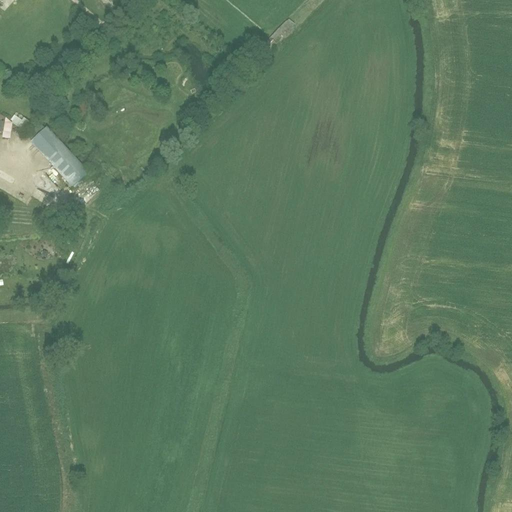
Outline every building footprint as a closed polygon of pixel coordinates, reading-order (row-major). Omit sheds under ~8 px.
[(42,0),(17,0),(13,6),(27,18),(42,0)] [(275,38),(281,43),(297,25),(291,20),(275,38)] [(0,125),(1,127),(0,129),(0,132),(7,137),(15,124),(0,114),(0,125)] [(17,115),(13,121),(27,130),(31,124),(17,115)] [(83,182),(40,133),(24,147),(67,196),(83,182)]
